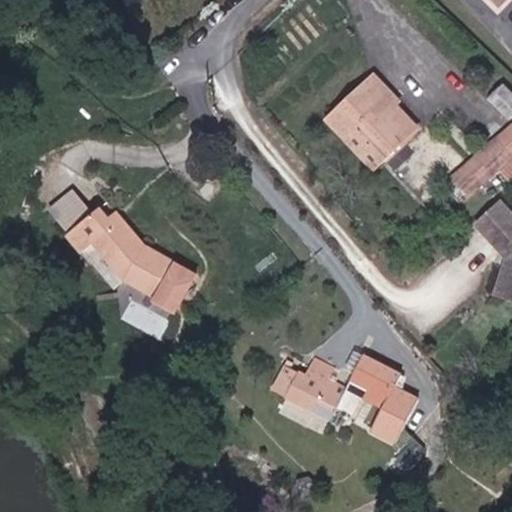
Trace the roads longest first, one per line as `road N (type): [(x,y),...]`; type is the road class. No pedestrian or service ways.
road 1 (track): [(178,83),(145,85),(31,0)]
road 2 (residential): [(268,0),(178,83)]
